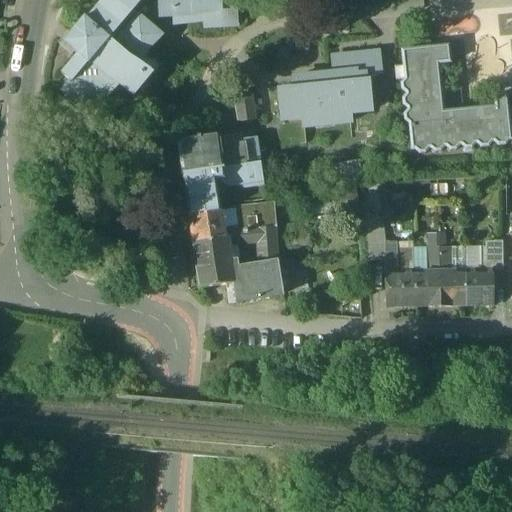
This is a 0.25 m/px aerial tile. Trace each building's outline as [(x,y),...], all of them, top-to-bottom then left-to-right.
[(101,0),(85,19),(84,17),(70,33),(71,33),(64,42),(72,49),(77,54),(61,73),(69,80),(60,90),(77,105),(103,103),(118,86),(133,99),(152,76),(157,69),(151,64),(145,70),(136,62),(140,57),(141,59),(162,34),(146,21),(156,10),(160,13),(160,16),(174,15),(174,23),(204,21),(204,29),(219,28),(235,27),(234,12),(235,12),(234,0),(101,0)] [(315,47),(275,48),(275,65),(315,64),(315,47)] [(495,111),(443,116),(438,67),(450,66),(448,48),(402,53),(405,82),(401,87),(402,92),(406,96),(406,98),(403,102),(403,108),(408,112),(408,114),(404,118),(405,124),(409,127),(412,153),(415,153),(420,157),(425,156),(429,151),(431,151),(435,155),(440,154),(444,150),(446,150),(450,153),(456,153),(459,148),(461,148),(466,152),(471,151),(475,147),(477,146),(481,150),(488,149),(492,145),(493,145),(498,148),(505,147),(508,143),(511,143),(510,138),(508,113),(506,100),(503,97),(496,98),(494,102),(495,111)] [(341,75),(292,80),(293,91),(278,93),(280,122),(302,120),(303,129),(349,124),(348,115),(370,113),(367,84),(365,84),(364,79),(379,78),(377,54),(340,58),(341,75)] [(249,96),(236,99),(240,124),(253,121),(249,96)] [(218,138),(200,141),(200,140),(197,140),(197,141),(177,144),(182,177),(223,171),(220,152),(218,138)] [(244,148),(220,152),(223,171),(260,165),(256,141),(243,143),(244,148)] [(223,171),(182,177),(188,218),(220,213),(217,198),(220,198),(228,188),(240,186),(240,191),(263,188),(260,165),(223,171)] [(249,210),(234,212),(235,233),(251,231),(250,215),(249,210)] [(220,213),(188,218),(192,245),(227,240),(226,233),(223,234),(220,213)] [(270,213),(250,215),(251,231),(273,230),(270,213)] [(381,219),(363,221),(367,263),(384,262),(384,247),(385,245),(381,219)] [(307,227),(296,228),(298,248),(308,247),(307,232),(307,227)] [(288,228),(275,229),(276,242),(287,241),(289,241),(288,228)] [(296,228),(288,228),(289,241),(287,241),(288,249),(298,248),(296,228)] [(235,233),(226,233),(227,240),(192,245),(199,291),(232,286),(235,304),(282,296),(277,263),(276,242),(275,229),(273,230),(251,231),(235,233)] [(130,242),(107,239),(105,254),(128,256),(130,242)] [(491,243),(487,243),(483,245),(482,248),(479,249),(480,273),(492,273),(491,243)] [(501,243),(491,243),(492,273),(502,273),(501,243)] [(397,245),(385,245),(384,247),(384,262),(384,274),(385,274),(397,274),(397,250),(397,245)] [(413,274),(412,250),(397,250),(397,274),(385,274),(385,309),(414,309),(413,274)] [(439,274),(438,250),(432,250),(426,250),(427,274),(439,274)] [(450,250),(438,250),(439,274),(450,273),(450,250)] [(465,308),(464,273),(450,273),(439,274),(439,309),(465,308)] [(480,273),(464,273),(465,308),(493,308),(492,273),(480,273)] [(439,309),(439,274),(427,274),(413,274),(414,309),(439,309)]
